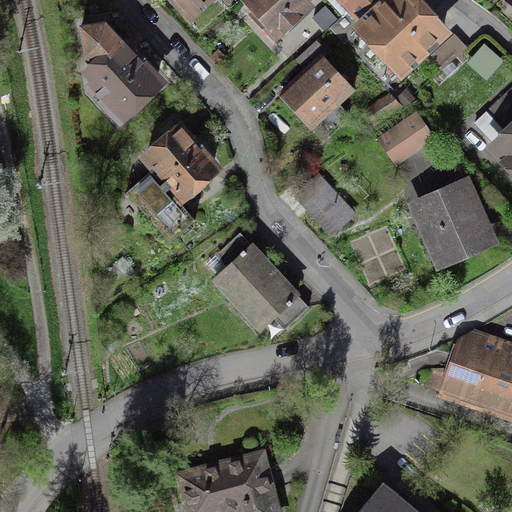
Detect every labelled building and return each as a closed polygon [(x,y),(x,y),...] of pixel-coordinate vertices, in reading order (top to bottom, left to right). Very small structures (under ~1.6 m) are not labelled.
[(179,0),(191,13),(205,0),(179,0)] [(247,0),(259,12),(256,15),(276,37),(309,6),(303,0),(247,0)] [(326,0),(341,16),(329,28),(385,87),(443,33),(411,0),(326,0)] [(157,80),(105,23),(81,27),(86,55),(96,66),(90,72),(99,82),(93,88),(118,115),(157,80)] [(452,36),(430,57),(441,69),(463,49),(452,36)] [(470,62),(492,72),(502,49),(480,39),(470,62)] [(307,70),(284,92),(313,123),(336,102),(338,105),(354,90),(323,57),(328,53),(316,41),(297,59),(307,70)] [(508,134),(494,146),(511,165),(511,91),(510,90),(487,112),(508,134)] [(212,157),(224,146),(180,97),(168,108),(212,157)] [(383,100),(366,111),(373,122),(390,111),(383,100)] [(414,117),(383,139),(397,159),(428,138),(414,117)] [(180,127),(146,157),(167,181),(164,184),(152,170),(133,186),(176,236),(195,220),(167,188),(170,185),(179,196),(182,193),(188,200),(204,186),(198,179),(213,166),(180,127)] [(420,207),(442,257),(486,238),(463,188),(442,198),(420,207)] [(334,228),(350,213),(329,190),(312,205),(334,228)] [(288,326),(306,309),(294,296),(297,293),(279,274),(277,276),(269,267),(271,265),(253,245),(250,249),(237,235),(219,251),(232,265),(215,281),(259,328),(276,312),(288,326)] [(511,348),(468,334),(459,338),(454,354),(439,349),(426,386),(506,412),(504,418),(511,421),(511,418),(511,348)] [(260,455),(181,476),(190,511),(217,511),(248,504),(249,511),(274,511),(268,487),(260,455)] [(358,511),(420,511),(418,510),(383,482),(358,511)]
